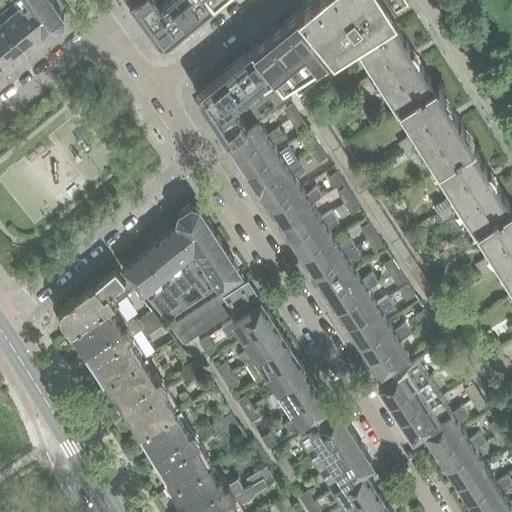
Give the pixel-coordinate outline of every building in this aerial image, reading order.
[(0,0),(0,16),(23,45),(42,29),(20,0),(0,0)] [(20,0),(42,29),(42,30),(43,30),(49,31),(50,31),(62,23),(62,22),(63,16),(63,15),(52,0),(20,0)] [(189,21),(172,0),(130,0),(131,1),(132,1),(157,36),(158,37),(159,38),(161,38),(162,39),(164,39),(166,39),(167,38),(169,38),(173,35),(189,21)] [(172,0),(189,21),(211,3),(212,3),(213,2),(212,0),(172,0)] [(299,8),(282,22),(251,47),(272,74),(273,74),(272,75),(281,86),(390,17),(378,0),(318,0),(304,12),(300,8),(299,8)] [(0,16),(0,53),(5,60),(23,45),(0,16)] [(397,109),(400,108),(434,86),(425,73),(395,25),(358,48),(367,61),(370,59),(387,86),(384,89),(397,109)] [(272,74),(251,47),(249,48),(250,49),(226,68),(200,89),(199,96),(226,137),(257,119),(290,97),(281,86),(272,75),(273,74),(272,74)] [(357,82),(361,89),(371,84),(367,76),(357,82)] [(375,91),(371,84),(361,89),(366,97),(375,91)] [(437,84),(434,86),(400,108),(408,120),(411,118),(432,152),(429,154),(438,168),(472,146),(475,144),(437,84)] [(331,148),(339,143),(308,96),(300,101),(331,148)] [(290,118),(298,113),(291,102),(283,107),(290,118)] [(298,113),(290,118),(297,129),(305,124),(298,113)] [(257,119),(226,137),(236,154),(267,134),(257,119)] [(236,154),(243,164),(247,169),(277,150),(273,144),(284,137),(277,127),(267,134),(236,154)] [(304,140),(311,151),(319,146),(312,135),(304,140)] [(397,142),(402,149),(412,143),(407,136),(397,142)] [(331,148),(361,196),(369,191),(339,143),(331,148)] [(416,150),(412,143),(402,149),(406,156),(416,150)] [(250,175),(258,186),(288,167),(298,160),(287,144),(277,150),(247,169),(250,175)] [(326,157),(319,146),(311,151),(317,162),(326,157)] [(474,230),(476,228),(510,206),(472,146),(438,168),(436,170),(443,182),(447,180),(469,213),(465,216),(474,230)] [(288,167),(258,186),(267,201),(284,190),(286,194),(300,185),(294,176),(304,170),(298,161),(288,167)] [(342,183),(335,172),(327,176),(334,188),(342,183)] [(267,201),(268,202),(280,220),(321,194),(316,187),(305,194),(300,185),(286,194),(284,190),(267,201)] [(337,191),(344,202),(351,197),(345,187),(337,191)] [(361,196),(392,244),(400,238),(369,191),(361,196)] [(291,237),(321,217),(311,203),(322,196),(321,194),(280,220),(291,237)] [(358,208),(351,197),(344,202),(351,213),(358,208)] [(438,211),(448,205),(443,198),(434,204),(438,211)] [(241,271),(199,206),(198,205),(191,204),(190,204),(179,211),(178,211),(178,212),(178,213),(177,219),(177,220),(178,220),(202,263),(217,286),(241,271)] [(448,205),(438,211),(443,219),(453,213),(448,205)] [(511,205),(510,206),(476,228),(485,242),(488,240),(510,273),(506,276),(511,285),(511,205)] [(300,252),(317,241),(319,245),(333,236),(327,228),(338,220),(332,211),(321,218),(321,217),(291,237),(300,252)] [(202,263),(178,220),(155,238),(192,285),(194,284),(203,295),(217,286),(202,263)] [(367,238),(374,233),(367,222),(360,227),(367,238)] [(374,233),(367,238),(374,249),(381,244),(374,233)] [(333,236),(319,245),(317,241),(300,252),(313,271),(354,245),(349,238),(338,245),(333,236)] [(155,238),(122,266),(166,320),(188,305),(179,295),(192,285),(155,238)] [(431,286),(400,238),(392,244),(423,291),(431,286)] [(325,290),(341,280),(340,276),(353,268),(350,262),(360,255),(354,245),(313,271),(325,290)] [(488,265),(484,257),(473,264),(478,271),(488,265)] [(383,263),(390,274),(398,269),(391,258),(383,263)] [(61,315),(69,327),(107,304),(113,300),(107,291),(124,277),(115,265),(91,285),(88,285),(62,307),(61,315)] [(488,265),(478,271),(482,278),(493,272),(488,265)] [(325,290),(328,295),(335,305),(376,279),(372,272),(361,279),(353,268),(340,276),(341,280),(325,290)] [(405,280),(398,269),(390,274),(397,285),(405,280)] [(335,305),(344,319),(346,322),(376,303),(367,289),(378,282),(376,279),(335,305)] [(257,295),(247,280),(224,295),(233,309),(257,295)] [(414,294),(407,283),(400,288),(406,299),(414,294)] [(224,295),(221,291),(172,323),(184,341),(233,309),(224,295)] [(377,304),(376,303),(346,322),(358,341),(375,331),(372,327),(386,319),(383,313),(394,306),(388,297),(377,304)] [(273,321),(265,309),(260,301),(221,326),(227,335),(238,328),(242,336),(256,327),(258,330),(273,321)] [(120,325),(107,304),(69,327),(84,349),(104,335),(109,345),(130,332),(131,333),(140,327),(145,335),(163,324),(152,310),(136,320),(132,317),(124,322),(120,325)] [(423,325),(431,319),(424,309),(416,314),(423,325)] [(358,341),(362,347),(368,356),(409,330),(405,323),(394,330),(386,319),(372,327),(375,331),(358,341)] [(431,319),(423,325),(430,335),(438,330),(431,319)] [(283,336),(273,321),(258,330),(256,327),(242,336),(249,346),(238,352),(245,363),(256,356),(255,355),(255,354),(283,336)] [(511,344),(511,324),(501,332),(504,337),(511,332),(511,336),(503,342),(507,348),(511,344)] [(368,356),(377,370),(379,374),(409,354),(400,340),(411,333),(409,330),(368,356)] [(127,336),(131,333),(130,332),(109,345),(104,335),(84,349),(95,366),(103,378),(140,355),(127,336)] [(213,345),(206,335),(198,340),(205,351),(213,345)] [(294,353),(292,350),(283,336),(255,354),(255,355),(256,356),(245,363),(255,378),(266,371),(266,372),(294,353)] [(480,345),(468,352),(473,359),(485,352),(480,345)] [(440,351),(447,362),(455,357),(448,346),(440,351)] [(266,372),(277,388),(278,389),(306,371),(294,353),(266,372)] [(155,378),(140,355),(103,378),(111,391),(118,400),(138,387),(144,396),(163,384),(159,376),(155,378)] [(417,356),(406,364),(382,378),(383,379),(378,383),(390,402),(430,375),(417,356)] [(462,367),(455,357),(447,362),(454,373),(462,367)] [(203,371),(195,359),(186,365),(194,377),(203,371)] [(222,377),(230,372),(223,361),(215,366),(222,377)] [(194,377),(186,365),(177,371),(185,383),(194,377)] [(315,386),(313,383),(306,371),(278,389),(277,388),(266,395),(273,405),(283,399),(289,408),(303,399),(301,395),(315,386)] [(230,372),(222,377),(229,388),(237,382),(230,372)] [(390,402),(400,416),(415,407),(417,410),(430,402),(431,403),(443,395),(430,375),(390,402)] [(463,387),(470,398),(479,393),(472,382),(463,387)] [(165,386),(163,384),(144,396),(138,387),(118,400),(129,415),(138,430),(174,408),(161,388),(165,386)] [(328,406),(315,386),(301,395),(303,399),(289,408),(294,416),(284,422),(290,431),(328,406)] [(237,399),(243,409),(252,404),(245,393),(237,399)] [(486,404),(479,393),(470,398),(477,409),(486,404)] [(411,434),(413,437),(423,430),(422,430),(461,404),(460,403),(451,408),(443,395),(431,403),(430,402),(417,410),(415,407),(400,416),(411,434)] [(258,415),(252,404),(243,409),(250,420),(258,415)] [(423,430),(435,449),(450,439),(448,436),(461,427),(456,419),(466,412),(461,404),(422,430),(423,430)] [(176,448),(196,436),(192,429),(188,431),(174,408),(138,430),(151,452),(171,440),(176,448)] [(298,433),(310,451),(349,426),(337,409),(332,412),(332,411),(298,433)] [(238,426),(229,412),(220,418),(229,432),(238,426)] [(229,432),(220,418),(211,424),(219,438),(229,432)] [(493,434),(502,429),(495,418),(486,423),(493,434)] [(359,442),(354,435),(349,426),(310,451),(323,471),(347,456),(344,452),(359,442)] [(435,449),(445,464),(473,446),(474,447),(485,439),(479,430),(468,438),(461,427),(448,436),(450,439),(435,449)] [(502,429),(493,434),(500,445),(509,439),(502,429)] [(276,442),(269,431),(261,436),(267,446),(276,442)] [(198,438),(196,436),(176,448),(171,440),(151,452),(164,473),(165,477),(164,477),(169,484),(206,462),(193,442),(198,438)] [(372,463),(359,442),(344,452),(347,456),(323,471),(333,487),(362,468),(362,469),(372,463)] [(445,464),(457,482),(485,464),(474,447),(473,446),(445,464)] [(283,470),(291,464),(284,453),(276,459),(283,470)] [(215,505),(244,488),(237,477),(227,482),(226,481),(222,483),(217,475),(214,476),(206,462),(169,484),(176,496),(177,497),(178,498),(179,498),(180,498),(181,498),(183,498),(184,497),(187,502),(206,490),(215,505)] [(291,464),(283,470),(290,481),(298,476),(291,464)] [(495,480),(485,464),(457,482),(468,500),(507,475),(506,473),(495,480)] [(256,471),(245,477),(250,485),(263,477),(270,473),(265,466),(256,471)] [(375,488),(373,486),(362,469),(362,468),(333,487),(323,493),(329,502),(339,496),(343,503),(358,494),(360,498),(375,488)] [(270,473),(263,477),(266,483),(274,478),(270,473)] [(468,500),(475,511),(483,511),(493,506),(496,510),(509,501),(501,490),(511,483),(507,475),(468,500)] [(250,485),(244,488),(215,505),(206,490),(187,502),(193,511),(238,511),(235,506),(252,496),(254,492),(267,485),(266,483),(263,477),(250,485)] [(358,494),(343,503),(349,511),(371,511),(385,504),(375,488),(360,498),(358,494)] [(298,494),(305,505),(313,500),(307,489),(298,494)] [(318,511),(320,511),(313,500),(305,505),(309,511),(318,511)] [(511,511),(511,506),(509,501),(496,510),(493,506),(483,511),(511,511)]
